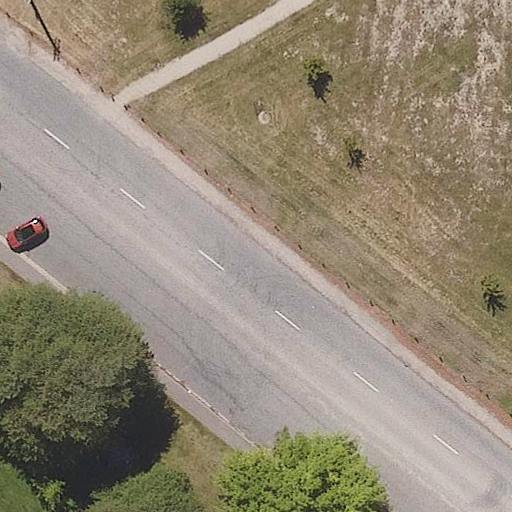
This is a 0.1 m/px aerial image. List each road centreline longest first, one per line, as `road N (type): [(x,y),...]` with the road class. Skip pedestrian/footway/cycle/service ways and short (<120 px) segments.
road 1 (residential): [(511,495),(242,283)]
road 2 (unclassified): [(511,80),(444,106),(242,283)]
road 3 (residential): [(242,283),(0,92)]
